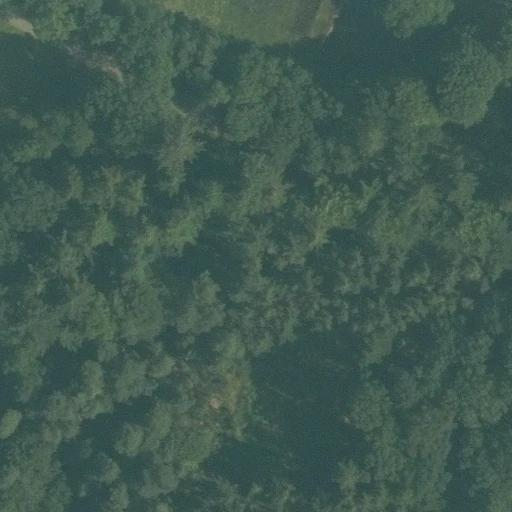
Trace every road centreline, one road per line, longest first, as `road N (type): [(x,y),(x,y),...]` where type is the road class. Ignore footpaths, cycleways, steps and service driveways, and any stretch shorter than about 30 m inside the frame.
road 1 (tertiary): [(511,208),(305,163),(0,9)]
road 2 (track): [(305,163),(242,218),(0,343)]
